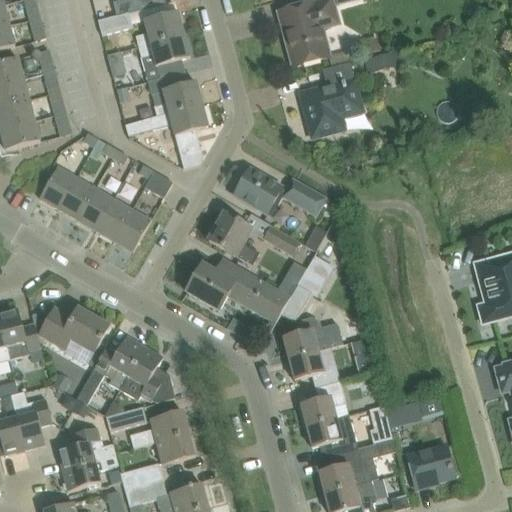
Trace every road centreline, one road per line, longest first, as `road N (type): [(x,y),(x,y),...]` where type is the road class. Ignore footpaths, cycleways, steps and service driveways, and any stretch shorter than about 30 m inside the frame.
road 1 (residential): [(469,511),(501,504),(430,261)]
road 2 (unclassified): [(142,303),(253,372),(286,511)]
road 3 (residential): [(200,195),(114,142),(76,0)]
road 4 (residential): [(212,0),(241,115),(200,195)]
road 5 (residential): [(200,195),(142,303)]
